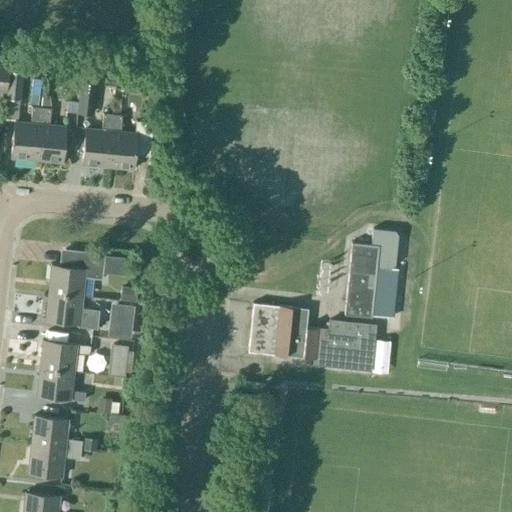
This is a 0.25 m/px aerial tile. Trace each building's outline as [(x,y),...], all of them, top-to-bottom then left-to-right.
[(23,71),(9,70),(6,99),(20,100),(23,71)] [(10,157),(35,160),(40,107),(31,106),(30,121),(13,120),(10,157)] [(50,108),(40,107),(35,160),(61,162),(64,125),(48,123),(50,108)] [(81,164),(106,166),(111,113),(102,112),(100,128),(84,126),(81,164)] [(111,113),(106,166),(132,169),(133,153),(148,155),(151,122),(135,121),(134,131),(119,130),(121,114),(111,113)] [(370,313),(391,315),(396,268),(389,268),(394,265),(397,234),(392,229),(371,228),(369,244),(351,242),(344,313),(369,316),(370,313)] [(109,246),(108,264),(137,264),(137,247),(109,246)] [(50,264),(46,292),(81,296),(83,277),(97,278),(98,271),(102,271),(104,253),(65,248),(63,265),(50,264)] [(79,314),(81,296),(46,292),(43,319),(78,323),(92,324),(93,316),(79,314)] [(109,301),(107,317),(130,319),(132,303),(109,301)] [(264,353),(365,363),(369,323),(328,319),(327,328),(301,325),(302,308),(281,305),(281,309),(251,306),(246,351),(264,353)] [(41,339),(38,367),(73,371),(75,352),(89,354),(90,346),(76,344),(41,339)] [(70,390),(73,371),(38,367),(35,395),(70,399),(83,400),(84,392),(70,390)] [(33,414),(30,443),(80,449),(81,440),(65,438),(67,419),(33,414)] [(79,458),(80,449),(30,443),(26,472),(60,476),(63,456),(79,458)] [(24,491),(21,511),(56,511),(58,495),(24,491)]
